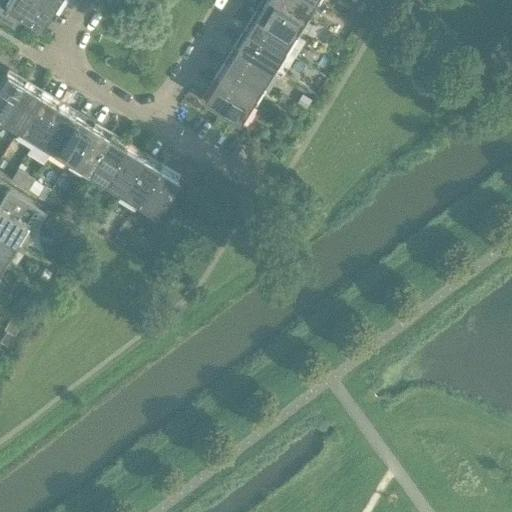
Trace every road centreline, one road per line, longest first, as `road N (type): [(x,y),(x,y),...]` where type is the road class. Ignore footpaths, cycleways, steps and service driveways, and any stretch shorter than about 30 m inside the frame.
road 1 (residential): [(150,121),(57,61),(95,0)]
road 2 (residential): [(225,0),(150,121)]
road 3 (residential): [(252,185),(150,121)]
